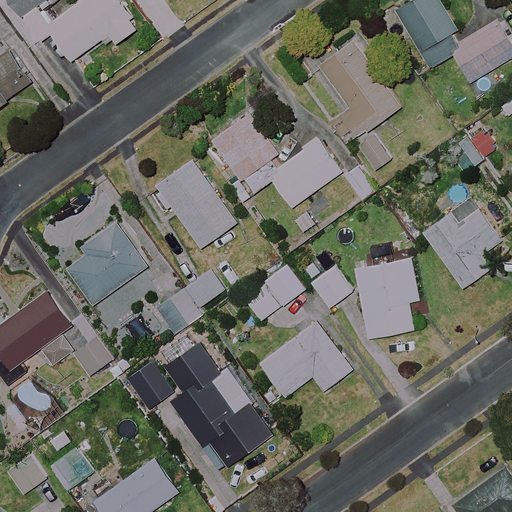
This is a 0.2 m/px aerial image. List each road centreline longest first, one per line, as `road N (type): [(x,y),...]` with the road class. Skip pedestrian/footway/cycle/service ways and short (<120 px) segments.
road 1 (residential): [(279,0),(0,199)]
road 2 (residential): [(303,511),(511,361)]
